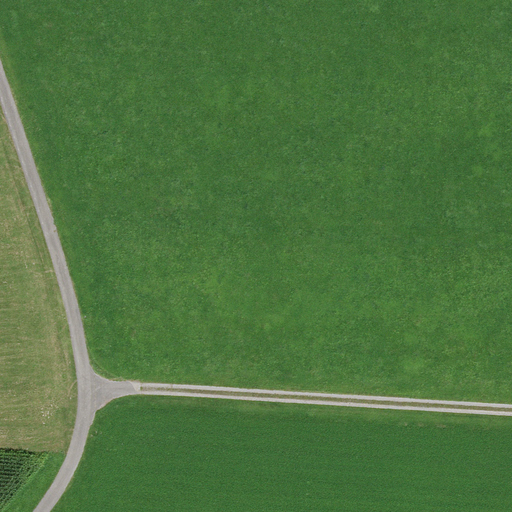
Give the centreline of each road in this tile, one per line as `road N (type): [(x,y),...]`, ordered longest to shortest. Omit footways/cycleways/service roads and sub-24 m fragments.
road 1 (unclassified): [(511,409),(86,384)]
road 2 (unclassified): [(0,75),(73,311),(86,384)]
road 3 (unclassified): [(86,384),(77,453),(42,511)]
